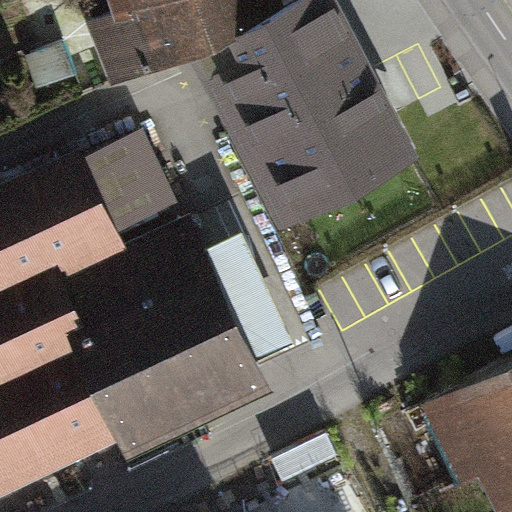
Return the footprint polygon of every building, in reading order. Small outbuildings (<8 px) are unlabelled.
[(280,0),(164,0),(112,22),(121,49),(131,75),(205,39),(280,0)] [(133,0),(137,9),(159,0),(133,0)] [(280,0),(205,39),(296,213),(415,151),(335,0),(280,0)] [(61,42),(30,54),(42,84),(73,72),(61,42)] [(83,149),(0,185),(0,487),(272,366),(202,211),(126,245),(83,149)] [(511,356),(386,420),(424,497),(492,463),(511,502),(511,356)] [(374,511),(361,486),(337,499),(344,511),(374,511)]
